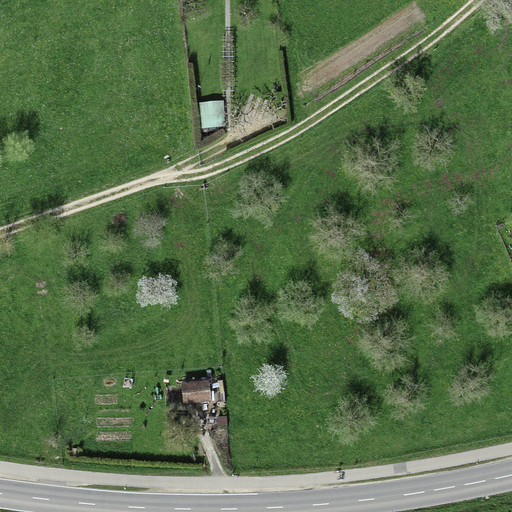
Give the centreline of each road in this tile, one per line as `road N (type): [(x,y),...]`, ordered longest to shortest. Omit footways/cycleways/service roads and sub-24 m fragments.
road 1 (track): [(0,236),(154,180),(205,175),(293,138),(490,0)]
road 2 (secondary): [(0,491),(218,508),(396,498),(511,476)]
